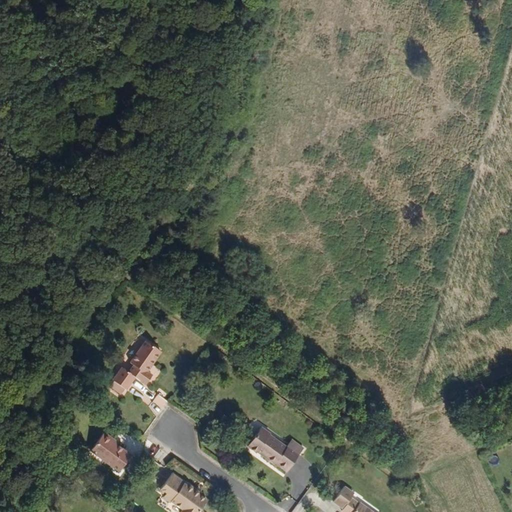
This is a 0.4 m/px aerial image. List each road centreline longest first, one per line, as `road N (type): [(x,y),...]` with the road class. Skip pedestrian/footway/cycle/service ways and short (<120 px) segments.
road 1 (track): [(237,0),(172,219),(138,288),(55,405),(19,511)]
road 2 (residential): [(159,433),(259,508)]
